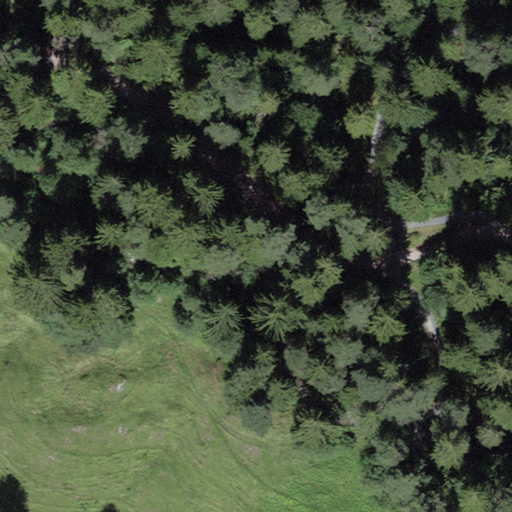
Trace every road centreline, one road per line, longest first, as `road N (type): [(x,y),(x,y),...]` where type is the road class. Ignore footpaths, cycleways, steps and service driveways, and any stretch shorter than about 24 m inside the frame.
road 1 (track): [(0,39),(121,90),(348,261),(378,264),(473,234),(511,237)]
road 2 (track): [(476,0),(468,21),(398,73),(369,166),(370,195),(381,218),(416,225),(472,211),(490,216),(501,232)]
